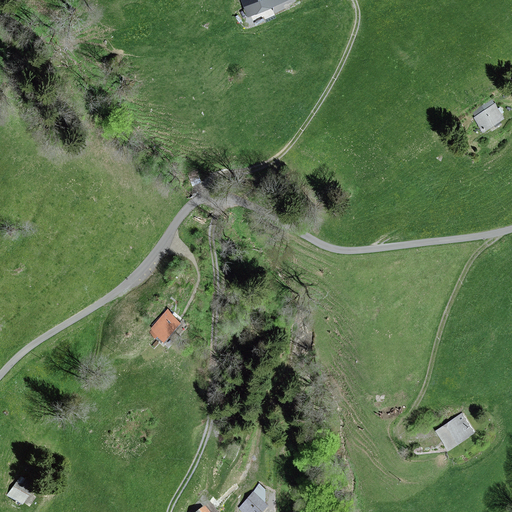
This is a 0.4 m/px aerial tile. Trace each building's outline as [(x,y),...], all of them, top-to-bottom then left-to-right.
[(241,0),(249,16),(287,0),(241,0)] [(474,117),(473,118),(483,133),(505,118),(496,103),(495,104),(492,100),(472,113),(474,117)] [(186,173),(192,186),(202,182),(196,169),(186,173)] [(183,321),(168,308),(151,328),(152,329),(149,333),(156,338),(159,335),(166,341),(183,321)] [(475,433),(462,413),(435,431),(449,451),(475,433)] [(35,487),(20,477),(6,496),(21,507),(35,487)] [(266,489),(260,483),(254,491),(239,508),(242,511),(263,511),(269,505),(266,502),(266,489)]
